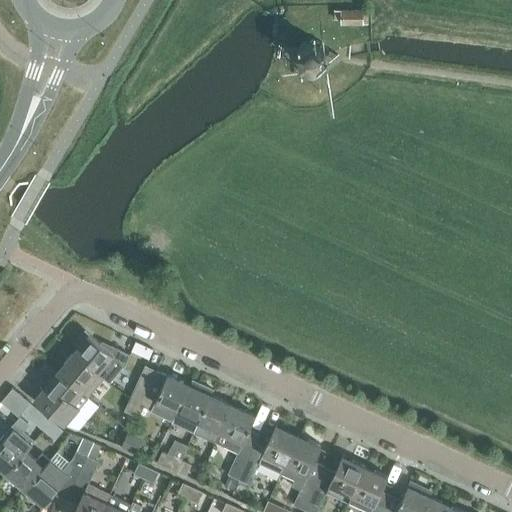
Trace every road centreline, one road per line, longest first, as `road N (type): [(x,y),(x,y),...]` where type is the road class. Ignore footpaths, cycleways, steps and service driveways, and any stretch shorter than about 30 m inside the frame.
road 1 (residential): [(511,490),(72,283)]
road 2 (secondary): [(5,163),(32,127),(75,34)]
road 3 (secondary): [(38,22),(36,58),(5,163)]
